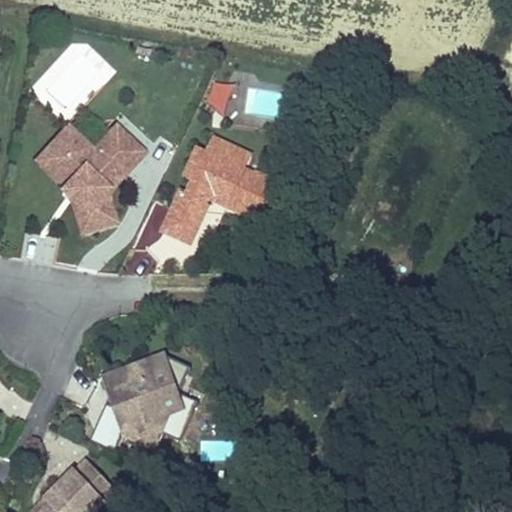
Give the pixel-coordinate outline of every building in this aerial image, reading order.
[(122,221),(113,189),(151,147),(118,119),(97,143),(69,119),(36,157),(64,182),(62,185),(71,194),(82,232),(122,221)] [(254,146),(211,130),(203,148),(225,158),(228,170),(241,175),(254,146)] [(254,224),(274,181),(255,173),(253,179),(241,175),(228,170),(225,158),(203,148),(196,144),(185,169),(202,177),(196,188),(184,183),(164,223),(192,237),(201,216),(197,211),(198,205),(201,201),(205,199),(209,197),(213,197),(217,198),(221,199),(225,202),(227,205),(229,209),(230,213),(254,224)] [(203,433),(171,347),(105,372),(128,434),(157,450),(203,433)] [(85,473),(120,505),(132,492),(97,460),(85,473)] [(113,511),(120,505),(85,473),(61,498),(68,505),(61,511),(113,511)] [(61,511),(68,505),(61,498),(48,511),(61,511)]
